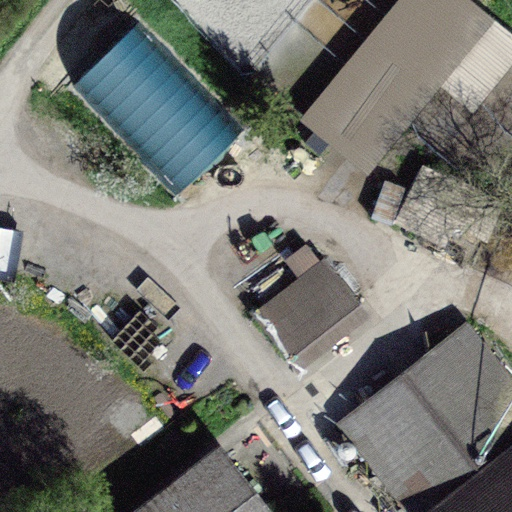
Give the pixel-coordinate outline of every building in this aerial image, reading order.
[(511,23),(483,0),(392,0),(302,110),(370,166),(443,78),(476,105),(511,61),(511,23)] [(141,13),(72,78),(177,189),(246,124),(141,13)] [(244,286),(285,251),(269,232),(228,267),(244,286)] [(257,314),(291,357),(356,306),(322,263),(257,314)] [(511,511),(511,385),(465,326),(343,422),(412,511),(511,511)] [(263,511),(220,455),(146,511),(263,511)]
